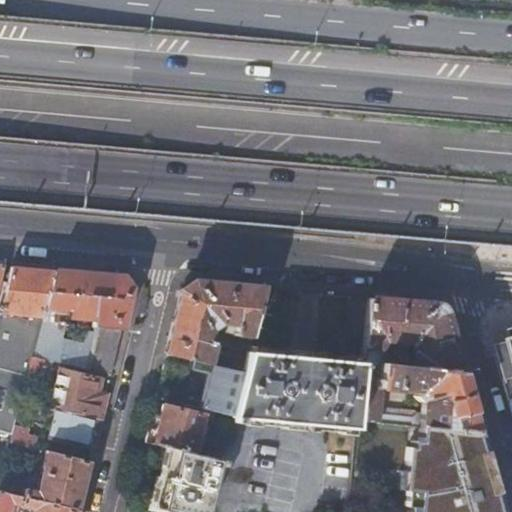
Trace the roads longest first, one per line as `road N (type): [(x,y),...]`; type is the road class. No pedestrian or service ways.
road 1 (trunk): [(511,102),(0,54)]
road 2 (trunk): [(0,161),(511,209)]
road 3 (motorway): [(511,40),(74,0)]
road 4 (secondary): [(453,276),(165,237)]
road 5 (residential): [(165,237),(98,511)]
road 6 (residential): [(511,495),(453,276)]
road 7 (secondary): [(165,237),(0,224)]
